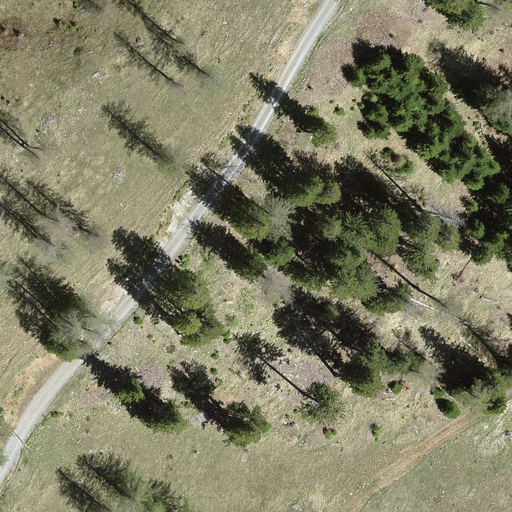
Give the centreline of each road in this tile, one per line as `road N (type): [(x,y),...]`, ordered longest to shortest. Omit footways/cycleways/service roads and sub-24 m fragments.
road 1 (track): [(0,470),(42,396),(131,302),(253,135),(337,0)]
road 2 (track): [(350,511),(399,462),(511,385)]
